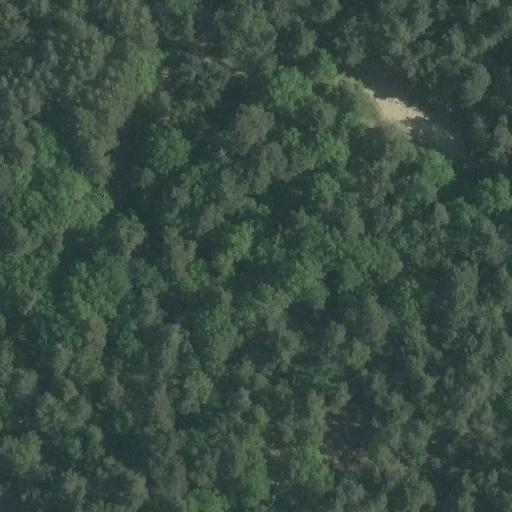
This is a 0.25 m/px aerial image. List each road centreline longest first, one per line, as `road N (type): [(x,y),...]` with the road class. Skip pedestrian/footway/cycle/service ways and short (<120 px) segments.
road 1 (track): [(511,169),(470,162),(353,88),(258,85),(188,70),(168,77),(135,115),(95,252),(61,316),(24,342),(0,344)]
road 2 (track): [(511,439),(444,450),(311,511)]
